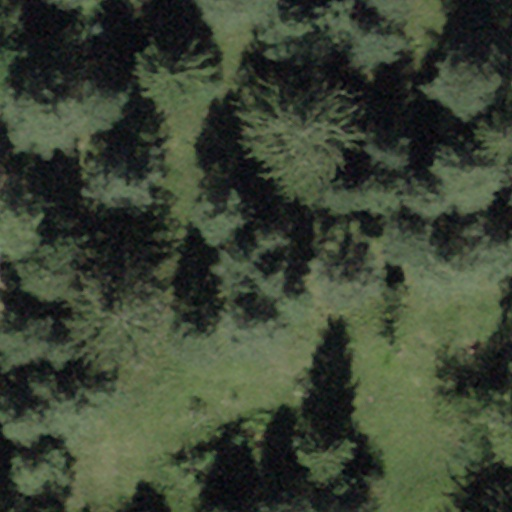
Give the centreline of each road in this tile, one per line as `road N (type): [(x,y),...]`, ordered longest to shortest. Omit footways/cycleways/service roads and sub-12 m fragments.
road 1 (track): [(358,511),(511,409)]
road 2 (track): [(0,202),(16,294),(0,364)]
